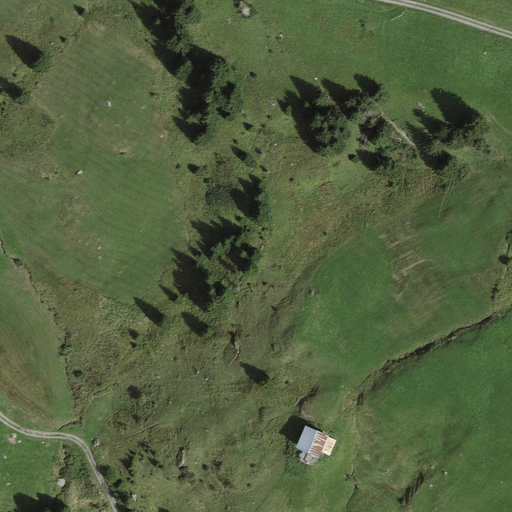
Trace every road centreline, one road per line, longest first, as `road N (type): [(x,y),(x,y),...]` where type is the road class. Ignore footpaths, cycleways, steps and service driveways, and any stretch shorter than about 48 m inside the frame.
road 1 (track): [(116,511),(84,443),(0,414)]
road 2 (track): [(389,0),(511,34)]
